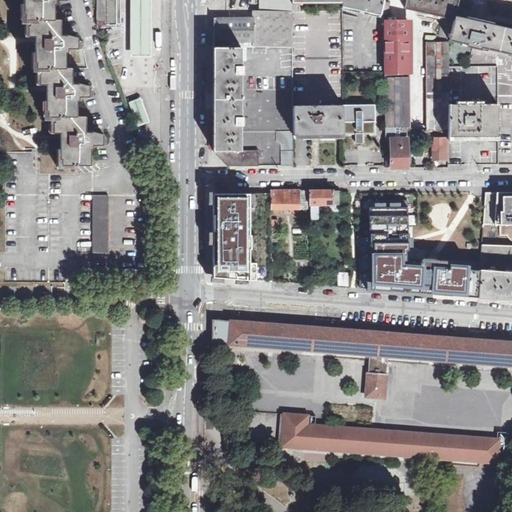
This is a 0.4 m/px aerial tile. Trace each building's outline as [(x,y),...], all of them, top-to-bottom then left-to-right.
[(23,0),(23,15),(25,15),(25,21),(28,21),(54,20),(54,5),(56,5),(56,1),(66,1),(66,0),(23,0)] [(95,0),(95,25),(115,25),(115,23),(119,23),(119,0),(95,0)] [(132,0),(132,52),(149,52),(149,20),(149,0),(132,0)] [(242,47),(293,47),(292,4),(292,0),(259,0),(260,11),(254,11),(254,18),(214,19),(214,47),(242,47)] [(342,0),(342,3),(342,7),(380,16),(383,0),(342,0)] [(380,16),(384,16),(384,15),(388,16),(391,2),(383,0),(380,16)] [(444,14),(455,16),(458,0),(406,0),(405,8),(443,17),(444,14)] [(500,52),(506,28),(455,16),(444,14),(443,17),(439,36),(450,39),(450,41),(466,45),(466,47),(481,50),(482,48),(500,52)] [(60,20),(54,20),(28,21),(28,36),(34,36),(35,63),(37,63),(37,69),(40,69),(66,68),(66,53),(68,53),(67,49),(78,49),(78,38),(67,34),(67,35),(61,35),(60,20)] [(385,72),(396,72),(410,72),(410,22),(384,22),(385,72)] [(511,29),(506,28),(500,52),(511,54),(511,29)] [(428,130),(433,130),(433,133),(435,133),(435,130),(449,130),(449,104),(449,101),(449,67),(449,42),(428,42),(428,130)] [(294,166),(294,136),(294,106),(293,47),(242,47),(214,47),(213,151),(228,166),(258,166),(294,166)] [(66,68),(40,69),(39,85),(47,85),(46,112),(48,112),(49,118),(53,118),(78,117),(77,101),(79,101),(79,97),(89,97),(89,86),(79,83),(79,84),(72,84),(72,69),(66,68)] [(386,128),(407,127),(410,127),(409,76),(396,77),(385,77),(386,128)] [(129,102),(138,125),(149,121),(140,98),(129,102)] [(498,137),(498,104),(476,104),(476,102),(466,102),(466,104),(449,104),(449,130),(449,137),(498,137)] [(294,136),(343,135),(343,105),(294,106),(294,136)] [(343,105),(343,135),(356,135),(356,142),(363,142),(363,135),(375,135),(375,105),(343,105)] [(78,117),(53,118),(53,134),(60,134),(60,160),(61,160),(62,165),(92,166),(91,150),(93,150),(93,146),(103,145),(103,135),(93,131),(93,133),(86,133),(86,117),(78,117)] [(386,167),(407,167),(407,127),(386,128),(386,167)] [(435,138),(434,160),(448,160),(449,138),(435,138)] [(271,190),(271,208),(310,208),(309,191),(281,191),(271,190)] [(309,191),(310,208),(310,220),(318,220),(318,210),(318,204),(339,205),(339,190),(333,190),(309,191)] [(511,191),(486,192),(485,197),(484,224),(511,223),(511,191)] [(247,196),(217,196),(216,274),(247,274),(247,196)] [(96,198),(96,253),(109,253),(109,198),(96,198)] [(360,288),(478,297),(479,278),(481,263),(421,259),(421,263),(406,262),(406,250),(408,250),(407,233),(408,233),(408,200),(369,200),(370,237),(360,238),(360,288)] [(481,253),(491,253),(505,254),(505,245),(482,244),(481,253)] [(511,272),(489,271),(491,253),(481,253),(481,263),(479,278),(478,297),(511,299),(511,272)] [(349,272),(338,272),(338,287),(349,287),(349,272)] [(212,343),(369,354),(366,396),(384,397),(388,356),(511,365),(511,342),(212,319),(212,329),(212,343)] [(497,462),(499,439),(306,424),(307,416),(285,414),(282,446),(497,462)]
